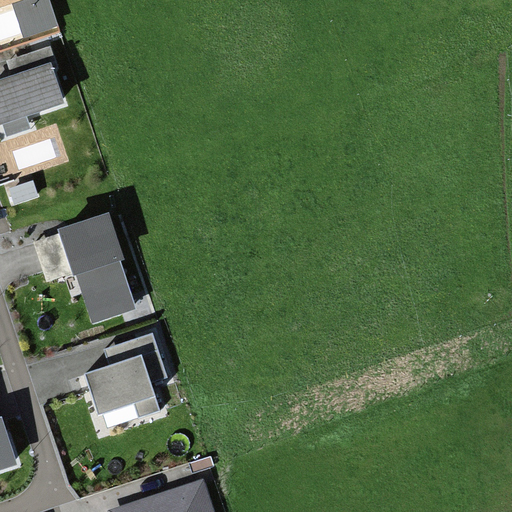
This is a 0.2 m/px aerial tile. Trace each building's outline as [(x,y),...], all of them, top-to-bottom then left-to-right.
[(0,0),(0,8),(13,4),(24,37),(60,25),(51,0),(0,0)] [(0,39),(21,33),(13,10),(0,14),(0,39)] [(51,62),(0,79),(0,123),(64,101),(51,62)] [(109,211),(57,228),(73,276),(75,275),(91,323),(135,308),(120,261),(125,259),(109,211)] [(108,366),(84,375),(97,415),(133,404),(138,418),(160,411),(150,381),(166,376),(152,333),(103,350),(108,366)] [(0,415),(0,468),(16,463),(0,415)] [(215,511),(204,478),(109,510),(109,511),(215,511)]
